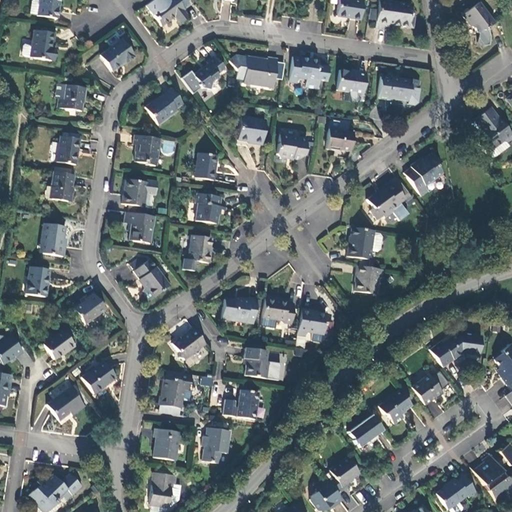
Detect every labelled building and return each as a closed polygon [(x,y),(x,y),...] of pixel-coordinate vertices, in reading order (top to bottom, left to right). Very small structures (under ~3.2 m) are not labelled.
[(57,19),(60,0),(40,0),(40,1),(32,0),(30,15),(38,16),(57,19)] [(165,0),(150,11),(161,26),(174,17),(179,25),(189,18),(183,10),(184,10),(184,9),(190,5),(186,0),(165,0)] [(360,19),(363,0),(360,0),(338,0),(336,15),(360,19)] [(378,0),(377,10),(376,19),(375,28),(388,30),(388,24),(413,28),(415,15),(411,15),(412,4),(392,1),(391,0),(378,0)] [(484,30),(494,21),(480,1),(462,14),(467,21),(468,20),(477,32),(482,29),(484,30)] [(368,18),(376,19),(377,10),(370,9),(368,18)] [(54,34),(33,31),(31,46),(24,45),(22,46),(21,55),(22,57),(53,62),(55,49),(51,49),(54,34)] [(133,58),(120,40),(99,55),(111,72),(124,63),(125,64),(133,58)] [(245,80),(244,84),(273,88),(277,60),(268,58),(268,60),(248,57),(248,58),(236,56),(229,61),(238,73),(237,75),(245,76),(245,80)] [(217,75),(225,69),(219,62),(218,63),(213,57),(205,62),(207,65),(193,76),(199,84),(198,85),(200,88),(212,90),(213,82),(219,77),(217,75)] [(319,61),(293,57),(289,81),(298,83),(299,78),(307,79),(306,87),(318,89),(320,80),(316,80),(319,61)] [(357,73),(340,70),(337,90),(346,91),(344,100),(357,102),(360,100),(362,101),(367,73),(357,71),(357,73)] [(395,78),(392,78),(382,76),(378,99),(389,100),(395,100),(397,99),(409,101),(411,88),(419,89),(421,80),(412,79),(412,81),(395,78)] [(57,100),(56,108),(80,112),(84,89),(56,84),(54,99),(57,100)] [(176,110),(183,104),(173,91),(166,96),(165,95),(154,103),(153,102),(144,108),(158,126),(177,111),(176,110)] [(475,120),(476,121),(483,131),(479,134),(478,136),(478,138),(478,139),(478,141),(478,142),(479,144),(480,146),(486,154),(488,153),(502,142),(507,142),(511,138),(511,134),(500,118),(499,119),(491,108),(475,120)] [(262,145),(266,120),(241,116),(237,140),(252,142),(251,143),(262,145)] [(483,131),(476,121),(471,124),(479,134),(483,131)] [(354,132),(329,129),(326,149),(351,152),(354,132)] [(304,156),(307,139),(280,135),(277,154),(280,158),(284,159),(289,156),(293,157),(293,159),(298,160),(304,156)] [(159,139),(153,138),(134,136),(133,146),(136,146),(134,163),(146,164),(146,165),(155,167),(158,148),(159,139)] [(76,166),(80,140),(60,137),(56,163),(76,166)] [(173,153),(174,142),(163,140),(162,152),(173,153)] [(509,145),(507,142),(502,142),(488,153),(492,158),(509,145)] [(438,164),(440,162),(433,152),(421,162),(420,160),(411,167),(412,168),(405,173),(422,196),(430,191),(426,185),(443,172),(438,164)] [(213,181),(217,156),(198,153),(194,178),(213,181)] [(72,194),(74,176),(53,173),(51,188),(54,189),(52,200),(71,204),(73,194),(72,194)] [(141,207),(143,208),(145,194),(155,196),(157,183),(147,181),(147,183),(126,181),(124,191),(125,191),(124,196),(123,196),(122,205),(129,206),(141,207)] [(400,203),(405,199),(391,181),(383,187),(384,190),(379,193),(378,192),(367,200),(373,208),(370,211),(377,220),(383,216),(385,218),(394,212),(398,217),(402,214),(403,207),(400,203)] [(45,199),(52,200),(54,189),(51,188),(47,188),(45,199)] [(219,210),(219,207),(221,197),(197,194),(195,204),(199,204),(196,221),(217,225),(219,210)] [(141,207),(129,206),(128,213),(140,215),(141,207)] [(128,213),(126,213),(124,223),(132,224),(129,241),(150,244),(153,227),(154,228),(155,217),(140,215),(128,213)] [(44,225),(41,244),(45,245),(43,256),(63,258),(65,247),(62,247),(65,228),(44,225)] [(369,260),(371,251),(377,252),(380,249),(382,237),(380,234),(373,233),(374,231),(352,228),(349,249),(348,248),(347,256),(369,260)] [(194,272),(196,270),(197,262),(209,264),(211,253),(209,253),(211,239),(192,236),(188,260),(184,259),(182,270),(194,272)] [(135,271),(144,264),(140,257),(130,265),(135,271)] [(150,259),(144,264),(135,271),(134,271),(145,286),(143,293),(148,301),(169,285),(150,259)] [(383,278),(384,269),(358,265),(357,274),(358,274),(355,291),(376,294),(378,277),(383,278)] [(45,299),(49,271),(29,268),(25,295),(45,299)] [(85,325),(106,310),(94,294),(86,299),(87,301),(74,310),(85,325)] [(265,297),(262,319),(284,322),(284,323),(292,324),(294,304),(287,303),(287,302),(276,301),(276,298),(265,297)] [(253,324),(257,299),(249,298),(249,300),(238,298),(237,301),(224,299),(221,319),(235,322),(236,319),(245,320),(245,323),(253,324)] [(311,310),(302,309),(298,336),(307,337),(308,332),(325,334),(327,314),(310,311),(311,310)] [(206,344),(194,328),(174,344),(180,352),(180,358),(185,359),(186,360),(206,344)] [(75,347),(63,331),(43,345),(54,360),(66,351),(67,353),(75,347)] [(439,343),(428,351),(441,369),(461,355),(478,357),(480,337),(455,334),(440,345),(439,343)] [(0,365),(1,364),(2,366),(15,356),(16,359),(23,353),(11,336),(5,340),(5,337),(0,336),(0,365)] [(511,347),(510,345),(500,353),(501,354),(493,360),(499,369),(497,371),(502,377),(500,378),(506,387),(511,382),(511,347)] [(265,362),(267,352),(246,348),(244,360),(248,360),(245,376),(266,379),(269,362),(265,362)] [(94,395),(117,379),(104,363),(82,379),(94,395)] [(160,398),(159,407),(182,410),(183,401),(184,392),(184,391),(189,392),(190,383),(191,384),(192,376),(166,372),(164,381),(165,381),(163,398),(160,398)] [(200,384),(212,385),(213,377),(201,376),(200,384)] [(427,376),(410,389),(422,406),(440,393),(427,376)] [(10,392),(11,384),(0,382),(0,407),(5,408),(8,392),(10,392)] [(72,417),(84,407),(69,388),(47,406),(59,422),(69,414),(72,417)] [(410,407),(399,391),(376,408),(382,415),(386,416),(393,425),(402,419),(400,415),(410,407)] [(184,392),(183,401),(190,402),(192,393),(184,392)] [(226,401),(224,416),(255,421),(260,394),(242,392),(239,408),(235,408),(236,402),(226,401)] [(435,400),(427,405),(435,418),(443,412),(435,400)] [(358,449),(382,432),(370,416),(346,433),(358,449)] [(205,448),(203,463),(219,465),(221,454),(227,454),(230,432),(207,429),(206,438),(203,437),(202,447),(205,448)] [(157,439),(154,458),(175,462),(179,433),(156,430),(154,438),(157,439)] [(511,448),(509,445),(502,450),(511,464),(511,448)] [(511,464),(502,450),(497,454),(502,459),(495,464),(489,456),(481,461),(483,464),(471,472),(493,501),(499,497),(501,500),(511,492),(511,477),(507,480),(499,469),(505,464),(508,468),(511,464)] [(357,474),(346,459),(327,472),(332,479),(326,483),(334,494),(348,483),(347,482),(357,474)] [(41,478),(37,482),(40,486),(35,490),(28,496),(43,511),(48,511),(55,506),(56,506),(58,504),(55,501),(61,496),(63,497),(68,492),(72,497),(82,488),(70,475),(61,483),(52,474),(44,481),(41,478)] [(153,474),(150,506),(169,509),(179,501),(181,487),(175,486),(176,477),(153,474)] [(475,494),(461,475),(455,480),(454,479),(445,485),(446,486),(434,495),(446,511),(466,497),(468,499),(475,494)] [(331,508),(340,502),(334,494),(326,483),(325,482),(314,490),(313,494),(309,498),(308,501),(316,511),(321,511),(329,506),(331,508)] [(67,502),(72,497),(68,492),(63,497),(64,499),(67,502)] [(55,501),(58,504),(64,499),(63,497),(61,496),(55,501)]
